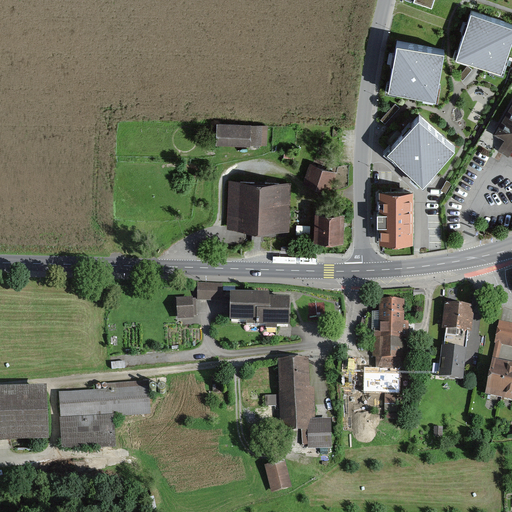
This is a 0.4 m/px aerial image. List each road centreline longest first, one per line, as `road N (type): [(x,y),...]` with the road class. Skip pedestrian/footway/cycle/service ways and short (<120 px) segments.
road 1 (residential): [(0,387),(341,346),(357,326),(362,271)]
road 2 (primary): [(362,271),(0,262)]
road 3 (tertiary): [(362,271),(361,136),(385,0)]
road 4 (primary): [(484,256),(362,271)]
